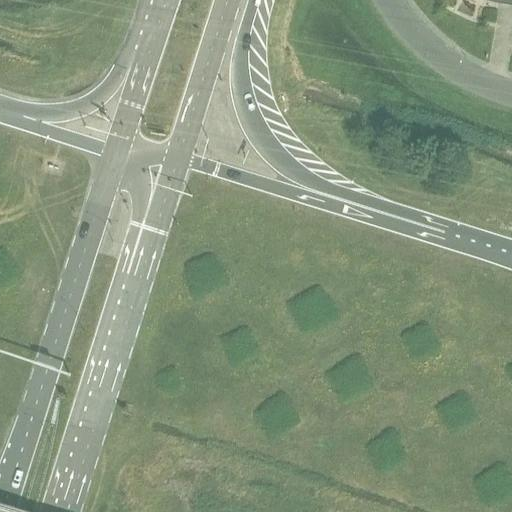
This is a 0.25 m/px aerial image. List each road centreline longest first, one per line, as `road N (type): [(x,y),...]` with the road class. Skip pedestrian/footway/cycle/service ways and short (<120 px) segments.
road 1 (primary): [(115,153),(1,511)]
road 2 (primary): [(67,511),(163,201)]
road 3 (motorway): [(344,203),(279,163),(249,121),(239,80),(253,0)]
road 4 (motorway): [(511,254),(344,203)]
road 5 (motorway): [(344,203),(177,157)]
road 6 (primary): [(177,157),(227,0)]
road 7 (unclassified): [(511,87),(461,76),(397,0)]
road 8 (motorway): [(143,65),(83,104),(7,111)]
